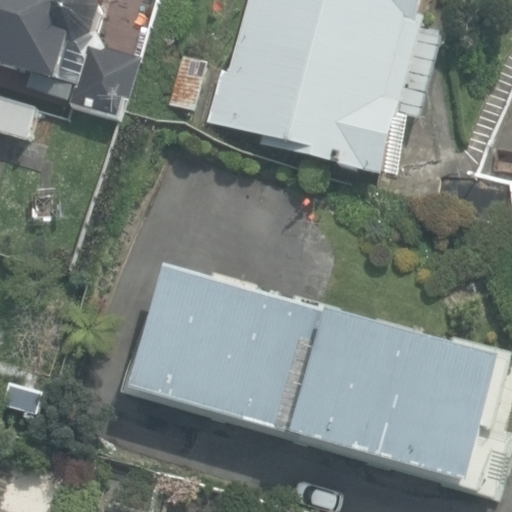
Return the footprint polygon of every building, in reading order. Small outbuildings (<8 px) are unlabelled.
[(76,109),(124,122),(128,106),(135,108),(147,63),(93,48),(103,43),(110,19),(97,0),(111,4),(111,0),(0,0),(0,69),(64,87),(74,51),(83,53),(92,48),(76,109)] [(296,158),(393,182),(409,115),(423,119),(444,32),(430,28),(436,0),(258,0),(241,72),(223,67),(208,129),(298,150),(296,158)] [(170,106),(199,113),(213,64),(185,55),(170,106)] [(0,133),(32,143),(42,108),(0,96),(0,133)] [(438,257),(511,275),(511,184),(476,176),(438,257)] [(137,392),(480,489),(511,374),(511,363),(172,268),(137,392)] [(3,388),(39,398),(51,355),(15,344),(3,388)]
